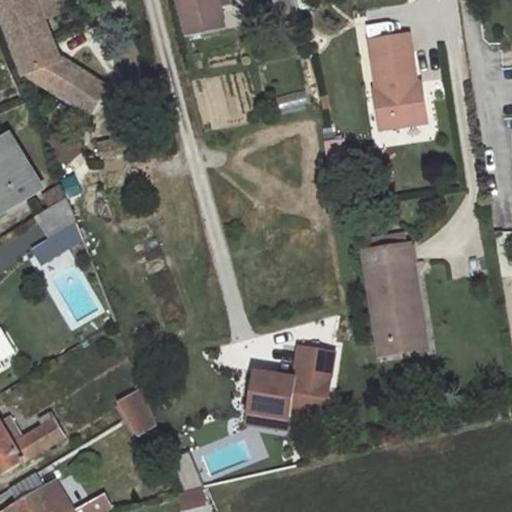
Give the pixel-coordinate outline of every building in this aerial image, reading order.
[(58,0),(17,0),(0,5),(26,74),(40,69),(47,88),(69,101),(77,88),(95,81),(59,58),(44,20),(39,7),(58,0)] [(67,0),(58,0),(39,7),(44,20),(71,10),(67,0)] [(217,0),(179,0),(189,37),(225,28),(219,7),(217,0)] [(299,15),(294,0),(274,0),(279,20),(299,15)] [(409,35),(369,42),(378,98),(374,99),(378,120),(393,118),(395,127),(427,122),(422,92),(418,92),(409,35)] [(104,87),(95,81),(77,88),(69,101),(88,113),(104,87)] [(279,115),(308,107),(303,91),(275,99),(279,115)] [(393,118),(378,120),(379,129),(395,127),(393,118)] [(85,149),(64,125),(47,142),(67,167),(85,149)] [(10,135),(0,141),(0,205),(4,213),(43,189),(10,135)] [(128,153),(124,138),(98,144),(101,159),(128,153)] [(348,151),(330,153),(334,181),(351,178),(348,151)] [(60,187),(42,197),(49,209),(68,197),(60,187)] [(68,197),(49,209),(34,218),(50,242),(78,224),(68,197)] [(78,224),(50,242),(32,253),(41,268),(85,241),(78,224)] [(405,234),(370,239),(372,251),(407,246),(405,234)] [(372,251),(364,252),(378,342),(418,336),(410,282),(416,282),(410,245),(407,246),(372,251)] [(416,282),(410,282),(418,336),(424,335),(416,282)] [(0,328),(0,371),(20,359),(1,328),(0,328)] [(418,336),(378,342),(380,355),(426,347),(424,335),(418,336)] [(290,413),(325,417),(335,353),(300,348),(295,378),(255,372),(249,412),(289,419),(290,413)] [(149,405),(143,388),(119,403),(128,418),(149,405)] [(149,405),(128,418),(139,437),(158,425),(149,405)] [(289,419),(249,412),(247,423),(288,430),(289,419)] [(0,421),(0,471),(2,475),(63,438),(49,414),(40,420),(44,427),(24,439),(11,418),(2,424),(0,421)] [(36,473),(10,489),(19,503),(45,487),(36,473)] [(106,494),(75,511),(55,481),(45,487),(19,503),(12,511),(110,511),(115,511),(106,494)] [(204,490),(179,496),(183,511),(207,504),(204,490)]
